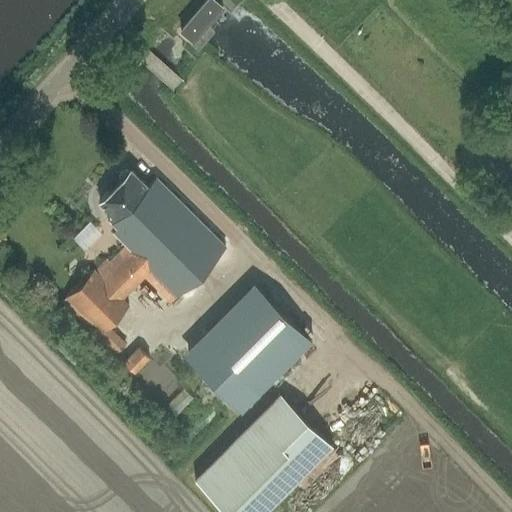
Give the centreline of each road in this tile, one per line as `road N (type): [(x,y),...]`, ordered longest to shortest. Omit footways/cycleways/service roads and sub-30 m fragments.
road 1 (unknown): [(253,0),(511,255)]
road 2 (tertiary): [(0,150),(137,0)]
